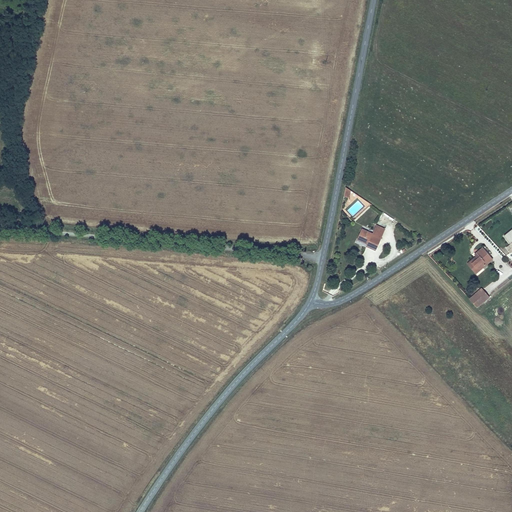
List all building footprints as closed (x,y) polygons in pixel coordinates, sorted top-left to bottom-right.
[(511,227),(502,235),(509,244),(511,247),(511,227)] [(380,240),(384,232),(375,228),(371,236),(380,240)] [(368,242),(367,244),(366,245),(376,249),(380,240),(371,236),(361,231),(357,239),(365,243),(366,241),(368,242)] [(492,259),(484,250),(480,253),(479,251),(475,254),(476,256),(478,258),(469,266),(476,273),(492,259)] [(469,266),(478,258),(476,256),(468,264),(469,266)] [(488,298),(481,290),(469,299),(477,307),(488,298)]
